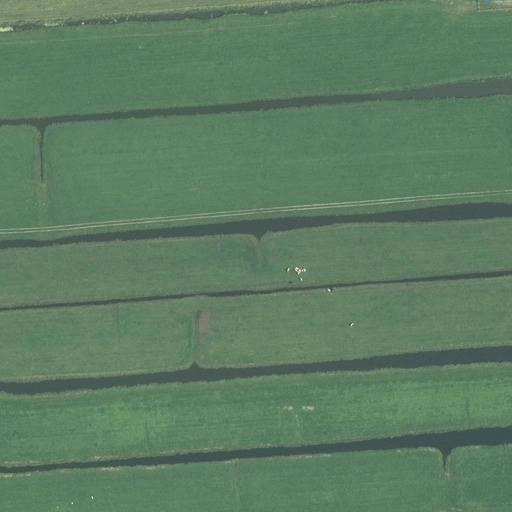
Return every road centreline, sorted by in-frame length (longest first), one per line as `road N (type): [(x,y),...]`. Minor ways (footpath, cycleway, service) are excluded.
road 1 (track): [(511,192),(0,230)]
road 2 (track): [(0,9),(120,0)]
